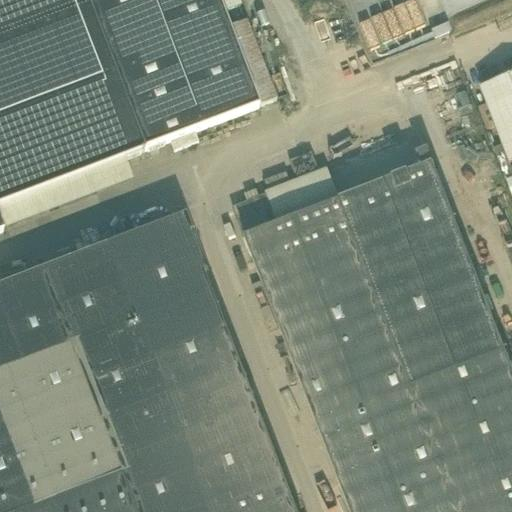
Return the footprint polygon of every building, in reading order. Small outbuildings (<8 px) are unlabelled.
[(227,31),(222,16),(215,0),(0,0),(0,209),(123,162),(170,145),(171,149),(173,154),(198,145),(194,135),(258,111),(258,110),(227,31)] [(240,9),(236,0),(215,0),(222,16),(240,9)] [(358,24),(368,52),(428,29),(417,1),(358,24)] [(246,24),(227,31),(258,110),(276,103),(246,24)] [(430,31),(433,41),(449,34),(445,26),(430,31)] [(511,78),(482,91),(511,166),(511,165),(511,78)] [(434,168),(428,152),(415,157),(421,172),(434,168)] [(123,162),(0,209),(0,229),(2,235),(132,185),(123,162)] [(511,511),(511,371),(434,168),(421,172),(341,203),(318,212),(279,227),(245,241),(349,511),(511,511)] [(318,212),(341,203),(329,171),(305,181),(318,212)] [(267,196),(267,197),(279,227),(318,212),(305,181),(267,196)] [(245,241),(279,227),(267,197),(259,200),(233,210),(245,241)] [(0,288),(0,511),(296,511),(184,218),(0,288)]
